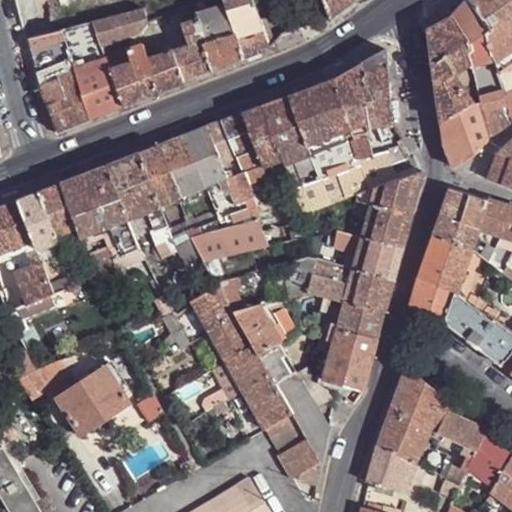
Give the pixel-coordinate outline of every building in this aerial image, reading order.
[(196,11),(204,8),(202,0),(193,4),(196,11)] [(269,49),(262,27),(252,0),(228,0),(223,1),(224,6),(243,59),(269,49)] [(354,0),(321,0),(328,20),(354,0)] [(471,0),(465,0),(452,14),(474,46),(469,50),(472,60),(472,66),(495,59),(493,53),(488,31),(492,28),(471,0)] [(511,0),(471,0),(492,28),(488,31),(493,53),(511,40),(511,0)] [(212,71),(243,59),(224,6),(196,16),(198,21),(206,43),(201,44),(212,71)] [(111,41),(138,32),(147,24),(147,22),(145,9),(95,22),(101,44),(111,41)] [(440,122),(476,104),(473,99),(456,71),(472,60),(469,50),(474,46),(452,14),(427,29),(440,122)] [(107,59),(123,106),(212,71),(201,44),(206,43),(198,21),(180,26),(186,48),(170,52),(168,43),(151,47),(153,56),(146,58),(141,44),(115,53),(105,55),(107,59)] [(92,65),(107,59),(105,55),(101,44),(95,22),(79,25),(92,65)] [(76,72),(92,65),(79,25),(62,29),(74,67),(76,72)] [(40,86),(70,73),(69,69),(74,67),(62,29),(28,38),(40,86)] [(511,40),(493,53),(495,59),(498,74),(507,67),(510,69),(511,68),(510,67),(511,66),(511,40)] [(105,55),(115,53),(111,41),(101,44),(105,55)] [(378,125),(393,122),(387,50),(374,57),(361,64),(369,100),(372,99),(378,125)] [(91,118),(123,106),(107,59),(92,65),(76,72),(91,118)] [(495,59),(472,66),(480,94),(502,87),(498,74),(495,59)] [(361,64),(334,79),(343,108),(359,104),(367,128),(378,125),(372,99),(369,100),(361,64)] [(507,67),(498,74),(502,87),(511,120),(511,119),(511,70),(511,68),(510,69),(507,67)] [(57,132),(91,118),(76,72),(70,73),(40,86),(57,132)] [(307,90),(288,96),(308,146),(350,130),(343,108),(334,79),(307,90)] [(491,136),(511,122),(511,120),(502,87),(480,94),(481,95),(482,101),(491,136)] [(473,99),(476,104),(482,101),(481,95),(473,99)] [(288,96),(262,106),(282,160),(285,165),(311,154),(308,146),(288,96)] [(443,144),(453,168),(479,151),(489,137),(491,136),(482,101),(476,104),(440,122),(443,144)] [(368,137),(369,136),(367,128),(359,104),(343,108),(350,130),(353,140),(368,137)] [(262,106),(242,114),(263,167),(282,160),(262,106)] [(242,114),(221,121),(242,167),(249,182),(266,175),(263,167),(242,114)] [(221,119),(205,127),(225,173),(226,173),(242,167),(221,121),(221,119)] [(205,127),(183,135),(206,187),(210,185),(218,183),(228,179),(226,173),(225,173),(205,127)] [(350,130),(308,146),(311,154),(321,179),(321,180),(361,165),(359,159),(353,140),(350,130)] [(183,135),(157,145),(179,197),(206,187),(183,135)] [(373,155),(373,153),(368,137),(353,140),(359,159),(373,155)] [(511,139),(499,151),(511,156),(511,139)] [(157,145),(138,153),(159,205),(179,197),(157,145)] [(409,149),(402,152),(405,159),(412,156),(409,149)] [(402,152),(398,150),(389,152),(391,164),(405,159),(402,152)] [(378,153),(381,168),(391,165),(391,164),(389,152),(388,151),(378,153)] [(489,180),(511,188),(511,156),(499,151),(489,180)] [(138,153),(106,166),(128,219),(147,212),(160,207),(159,205),(138,153)] [(373,155),(359,159),(361,165),(363,174),(381,168),(378,153),(373,153),(373,155)] [(311,154),(285,165),(291,183),(294,189),(321,179),(311,154)] [(363,174),(361,165),(321,180),(321,179),(294,189),(302,213),(357,195),(368,191),(363,174)] [(381,168),(363,174),(368,191),(375,188),(396,181),(391,165),(381,168)] [(106,166),(60,184),(77,228),(81,238),(110,226),(128,219),(106,166)] [(242,167),(226,173),(228,179),(241,211),(255,206),(255,205),(258,204),(249,182),(242,167)] [(410,215),(422,173),(421,172),(396,181),(375,188),(371,205),(410,215)] [(228,179),(218,183),(230,215),(241,211),(228,179)] [(218,183),(210,185),(213,193),(209,195),(215,211),(218,219),(230,215),(218,183)] [(294,189),(291,183),(273,191),(275,197),(278,196),(294,189)] [(50,188),(38,192),(57,237),(77,228),(60,184),(50,188)] [(440,216),(477,228),(487,199),(449,187),(440,216)] [(359,202),(371,205),(375,188),(368,191),(357,195),(355,201),(359,202)] [(294,189),(278,196),(286,219),(287,218),(292,217),(302,213),(294,189)] [(38,192),(16,201),(33,241),(35,248),(57,240),(57,237),(38,192)] [(495,202),(487,199),(477,228),(478,229),(487,232),(495,202)] [(0,254),(33,241),(16,201),(0,207),(0,254)] [(401,248),(410,215),(371,205),(359,202),(355,216),(368,219),(362,238),(401,248)] [(511,207),(495,202),(487,232),(502,237),(511,241),(511,207)] [(265,232),(255,206),(241,211),(230,215),(237,230),(203,238),(208,246),(198,250),(202,257),(205,261),(270,245),(265,232)] [(160,207),(147,212),(154,229),(151,231),(156,245),(171,239),(172,239),(172,237),(168,228),(160,207)] [(218,219),(215,211),(188,221),(191,230),(196,228),(218,219)] [(433,234),(470,249),(474,237),(478,229),(477,228),(440,216),(433,234)] [(140,250),(128,219),(110,226),(117,247),(122,258),(140,250)] [(191,230),(188,221),(168,228),(172,237),(187,232),(191,230)] [(289,225),(265,232),(270,245),(293,240),(289,225)] [(357,255),(362,238),(338,231),(335,243),(333,248),(335,249),(357,255)] [(192,240),(187,232),(172,237),(172,239),(171,239),(177,249),(191,242),(192,240)] [(418,280),(454,294),(470,249),(433,234),(418,280)] [(474,237),(470,249),(486,260),(493,252),(495,248),(474,237)] [(203,238),(192,240),(191,242),(196,251),(198,250),(208,246),(203,238)] [(392,280),(401,248),(362,238),(357,255),(355,262),(353,271),(392,280)] [(171,239),(156,245),(162,257),(177,249),(171,239)] [(64,256),(57,240),(35,248),(41,262),(41,264),(64,256)] [(35,248),(33,241),(0,254),(0,262),(8,259),(35,248)] [(196,251),(191,242),(177,249),(187,265),(202,257),(198,250),(196,251)] [(122,258),(117,247),(89,258),(91,263),(92,266),(96,276),(118,268),(115,261),(122,258)] [(41,262),(35,248),(8,259),(14,273),(41,262)] [(357,255),(335,249),(334,254),(342,258),(355,262),(357,255)] [(144,259),(140,250),(122,258),(115,261),(118,268),(118,269),(144,259)] [(501,272),(506,265),(507,262),(493,252),(486,260),(501,272)] [(78,259),(81,267),(84,266),(91,263),(89,258),(88,255),(78,259)] [(311,259),(309,258),(291,264),(287,278),(287,283),(287,299),(307,293),(314,268),(309,266),(311,259)] [(345,303),(353,271),(316,261),(314,268),(307,293),(325,298),(345,303)] [(41,264),(41,262),(14,273),(27,306),(52,296),(54,295),(54,294),(50,283),(41,264)] [(96,276),(92,266),(85,269),(71,275),(76,285),(96,276)] [(511,277),(511,269),(508,266),(503,273),(511,279),(511,277)] [(383,314),(392,280),(353,271),(345,303),(383,314)] [(76,285),(71,275),(50,283),(54,294),(76,285)] [(253,285),(248,275),(238,278),(242,288),(253,285)] [(242,288),(238,278),(217,284),(219,288),(223,295),(236,291),(242,288)] [(287,283),(287,278),(269,279),(268,304),(287,299),(287,283)] [(454,294),(418,280),(410,307),(443,321),(445,322),(454,294)] [(267,430),(291,415),(255,351),(233,313),(232,311),(223,295),(219,288),(194,302),(265,431),(267,430)] [(223,295),(232,311),(240,307),(244,304),(236,291),(223,295)] [(325,298),(307,293),(305,306),(322,310),(325,298)] [(511,334),(510,333),(491,318),(490,320),(473,307),(454,294),(445,322),(443,321),(443,322),(499,365),(511,350),(511,334)] [(56,305),(52,296),(27,306),(20,309),(24,318),(56,305)] [(340,315),(345,303),(325,298),(322,310),(340,315)] [(376,339),(383,314),(345,303),(340,315),(337,328),(337,329),(376,339)] [(233,313),(255,351),(280,346),(283,344),(261,306),(242,310),(233,313)] [(175,314),(165,318),(168,325),(178,320),(176,313),(175,314)] [(318,349),(331,352),(337,329),(337,328),(325,324),(318,349)] [(363,391),(376,339),(337,329),(331,352),(323,380),(363,391)] [(191,346),(184,330),(173,336),(177,343),(170,348),(174,357),(191,346)] [(280,346),(255,351),(291,415),(305,439),(316,460),(320,457),(329,424),(325,424),(311,404),(312,403),(280,346)] [(26,347),(6,356),(10,367),(18,364),(23,376),(37,370),(26,347)] [(19,378),(34,403),(85,371),(75,355),(37,370),(23,376),(19,378)] [(131,405),(106,365),(56,397),(81,437),(131,405)] [(377,445),(410,461),(414,463),(429,435),(431,431),(435,433),(445,411),(447,412),(450,403),(405,367),(377,445)] [(164,413),(153,393),(147,398),(159,416),(164,413)] [(231,411),(222,395),(213,400),(222,416),(231,411)] [(159,416),(147,398),(138,403),(150,421),(159,416)] [(0,494),(10,511),(42,511),(3,448),(19,438),(1,407),(0,407),(0,494)] [(442,436),(457,443),(475,451),(487,429),(447,412),(445,411),(435,433),(442,436)] [(280,453),(305,439),(291,415),(267,430),(280,453)] [(511,455),(511,449),(487,429),(475,451),(471,458),(467,465),(469,467),(493,486),(511,455)] [(431,431),(429,435),(440,440),(442,436),(435,433),(431,431)] [(278,455),(292,480),(297,477),(318,463),(316,460),(305,439),(280,453),(278,455)] [(457,443),(454,450),(465,456),(467,456),(471,458),(475,451),(457,443)] [(377,445),(366,482),(376,484),(395,491),(396,489),(410,461),(377,445)] [(203,465),(197,455),(190,460),(195,469),(203,465)] [(511,455),(493,486),(490,491),(511,507),(511,455)] [(461,468),(467,456),(465,456),(458,468),(460,469),(461,468)] [(190,460),(180,465),(186,475),(195,469),(190,460)] [(410,461),(396,489),(406,493),(417,464),(414,463),(410,461)] [(321,468),(318,463),(297,477),(301,483),(316,489),(321,468)] [(463,483),(464,478),(467,471),(461,468),(460,469),(458,468),(452,465),(445,478),(462,486),(463,483)] [(458,499),(462,486),(445,478),(444,477),(438,491),(458,500),(458,499)] [(270,511),(250,479),(194,511),(270,511)] [(393,495),(395,491),(376,484),(374,489),(393,495)]
